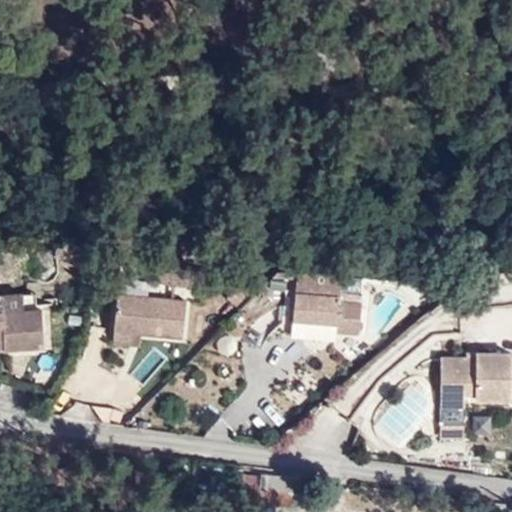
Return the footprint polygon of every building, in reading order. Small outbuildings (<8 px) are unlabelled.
[(208,272),(161,268),(161,285),(206,289),(208,272)] [(297,274),(278,272),(271,278),(296,281),(297,274)] [(341,277),(297,274),(296,281),(290,336),(303,337),(302,339),(320,341),(320,340),(334,341),(334,336),(358,339),(362,307),(357,307),(358,299),(340,296),(341,277)] [(4,297),(0,296),(0,340),(6,341),(6,350),(45,349),(43,308),(25,309),(24,293),(4,293),(4,297)] [(135,335),(141,299),(119,297),(116,333),(133,335),(135,335)] [(186,304),(141,299),(135,335),(141,336),(141,338),(143,338),(184,340),(186,304)] [(141,336),(135,335),(133,349),(143,350),(143,338),(141,338),(141,336)] [(479,360),(469,359),(444,359),(443,395),(466,396),(478,396),(479,400),(511,401),(511,355),(479,355),(479,360)] [(401,441),(428,387),(406,376),(393,402),(386,398),(372,426),(401,441)] [(466,396),(443,395),(443,407),(467,407),(466,396)] [(493,433),(490,415),(471,419),(474,437),(493,433)] [(243,511),(295,511),(295,476),(243,476),(243,511)]
